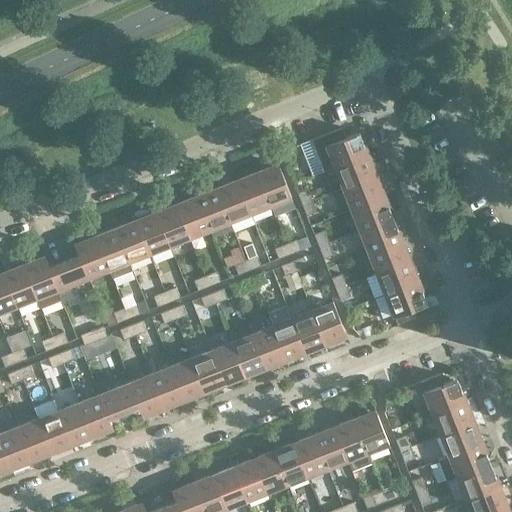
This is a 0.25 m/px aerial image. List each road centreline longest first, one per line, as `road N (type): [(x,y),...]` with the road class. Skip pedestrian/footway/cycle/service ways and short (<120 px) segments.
road 1 (residential): [(0,508),(468,325)]
road 2 (residential): [(0,223),(349,83),(370,84)]
road 3 (residential): [(468,325),(370,84)]
road 4 (residential): [(511,438),(468,325)]
